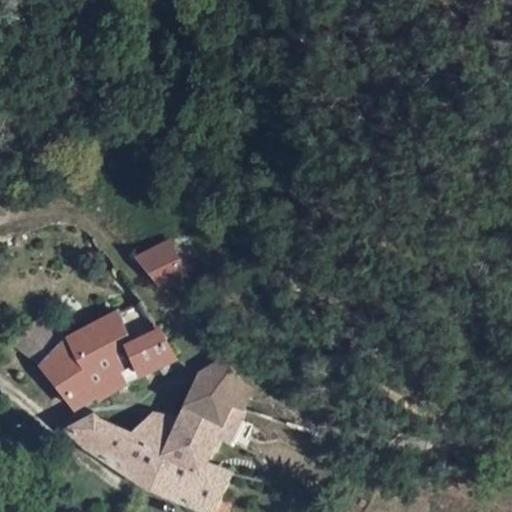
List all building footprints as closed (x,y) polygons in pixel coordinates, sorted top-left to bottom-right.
[(171,235),(142,251),(163,281),(183,269),(171,235)] [(141,292),(93,318),(119,362),(134,355),(143,371),(176,353),(159,320),(141,292)] [(43,307),(19,338),(43,359),(69,331),(43,307)] [(69,331),(43,359),(66,378),(80,400),(93,392),(89,386),(118,371),(114,364),(119,362),(93,318),(69,331)] [(134,355),(119,362),(128,379),(143,371),(134,355)] [(99,405),(88,411),(71,421),(90,440),(154,486),(173,455),(204,468),(220,430),(234,400),(242,376),(216,356),(201,368),(177,423),(149,412),(135,428),(99,405)] [(96,397),(128,379),(119,362),(114,364),(118,371),(89,386),(93,392),(96,397)] [(232,435),(245,404),(234,400),(220,430),(232,435)] [(173,455),(154,486),(187,498),(204,468),(173,455)] [(228,478),(204,468),(187,498),(217,511),(227,511),(232,502),(222,495),(228,478)]
